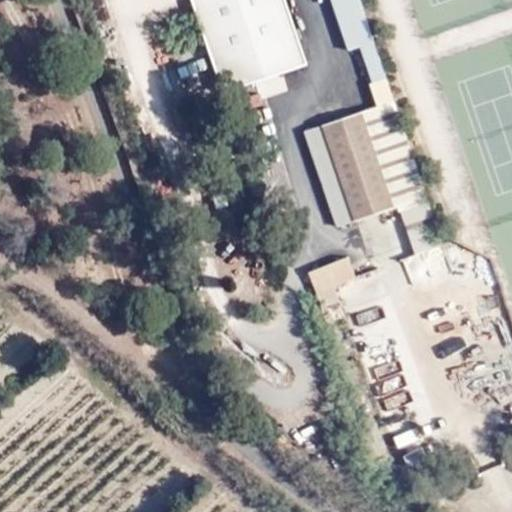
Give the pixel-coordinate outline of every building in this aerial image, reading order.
[(283,0),(236,0),(252,48),(295,33),(283,0)] [(363,47),(375,42),(360,0),(334,0),(350,51),(363,47)] [(368,63),(380,59),(375,42),(363,47),(368,63)] [(387,78),(380,59),(368,63),(374,83),(387,78)] [(394,104),(325,126),(357,221),(398,207),(426,198),(394,104)] [(426,198),(398,207),(416,255),(443,245),(426,198)] [(317,239),(323,263),(362,252),(356,229),(317,239)] [(323,308),(341,301),(336,288),(358,280),(350,256),(309,271),(323,308)] [(417,429),(393,432),(398,470),(422,467),(417,429)]
